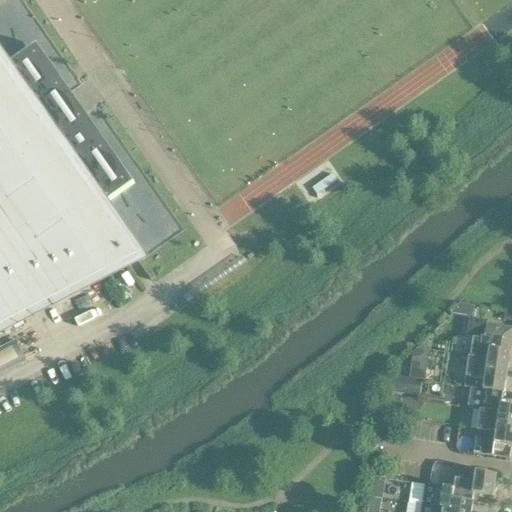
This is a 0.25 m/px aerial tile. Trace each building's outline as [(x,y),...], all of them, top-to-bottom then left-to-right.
[(38,45),(7,67),(7,66),(4,68),(0,61),(0,328),(136,259),(151,280),(155,277),(105,205),(135,184),(38,45)] [(511,333),(511,328),(486,324),(487,320),(469,318),(467,335),(472,335),(469,356),(488,359),(487,369),(506,372),(511,333)] [(469,356),(464,387),(471,388),(503,392),(501,402),(511,404),(511,394),(511,393),(503,392),(506,372),(487,369),(488,359),(469,356)] [(410,379),(394,376),(387,374),(385,382),(392,383),(390,390),(407,394),(410,379)] [(503,392),(471,388),(468,408),(480,409),(500,412),(498,422),(511,424),(511,394),(511,404),(501,402),(503,392)] [(480,409),(477,430),(473,453),(509,458),(511,446),(511,445),(511,424),(498,422),(500,412),(480,409)] [(455,478),(454,489),(453,499),(472,502),(474,493),(492,496),(496,474),(465,470),(463,480),(455,478)] [(418,511),(422,482),(409,480),(404,511),(418,511)] [(425,484),(422,505),(451,509),(450,511),(470,511),(472,502),(453,499),(454,489),(425,484)]
